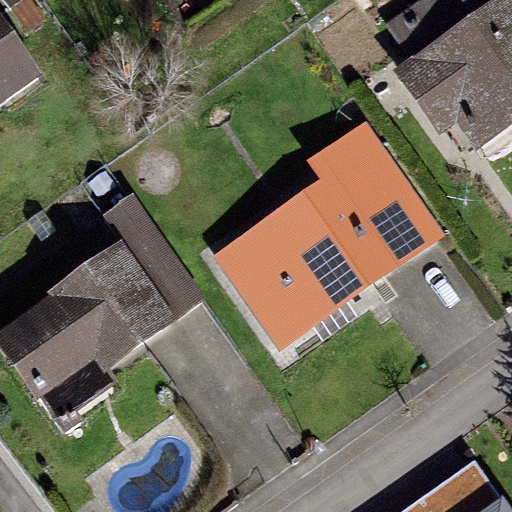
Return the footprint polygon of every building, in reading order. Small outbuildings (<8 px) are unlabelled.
[(26,0),(0,0),(0,6),(7,17),(29,3),(26,0)] [(511,0),(401,83),(465,168),(511,132),(511,0)] [(0,42),(0,112),(33,89),(0,42)] [(320,194),(209,273),(272,362),(435,247),(358,139),(307,175),(320,194)] [(143,242),(120,260),(168,323),(191,305),(143,242)] [(112,266),(0,351),(0,360),(43,417),(160,328),(112,266)] [(508,511),(472,461),(400,511),(508,511)]
